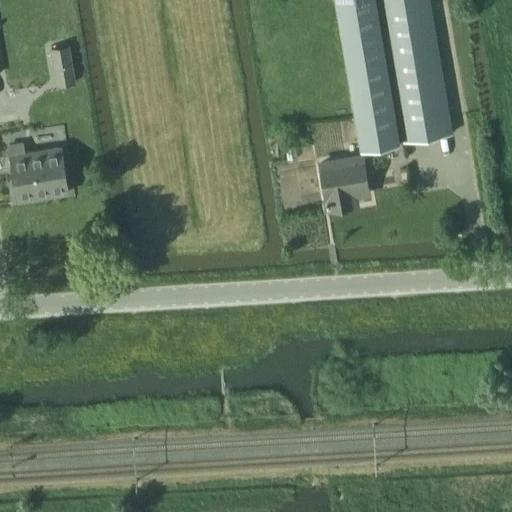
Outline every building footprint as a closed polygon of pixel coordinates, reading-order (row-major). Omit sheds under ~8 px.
[(401,142),(377,0),(336,0),(361,148),(401,142)] [(452,132),(430,0),(379,0),(403,141),(452,132)] [(69,46),(52,49),(55,66),(71,63),(72,63),(69,46)] [(24,152),(22,142),(8,145),(17,200),(69,192),(62,146),(24,152)] [(369,192),(363,156),(320,163),(326,199),(324,199),(326,209),(359,204),(357,194),(369,192)]
